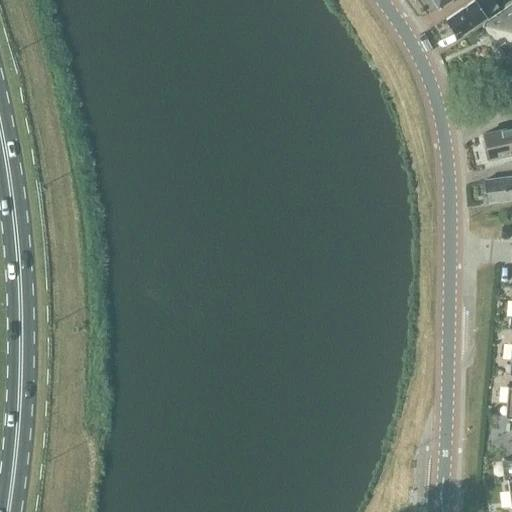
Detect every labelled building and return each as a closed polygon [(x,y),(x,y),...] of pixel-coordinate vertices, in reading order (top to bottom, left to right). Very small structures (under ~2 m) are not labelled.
[(431,0),(438,10),(451,0),(431,0)] [(474,0),(446,19),(456,34),(460,32),(462,36),(487,19),(485,16),(498,7),(493,0),(474,0)] [(511,4),(483,25),(511,66),(511,4)] [(511,128),(484,134),(489,159),(511,153),(511,128)] [(511,177),(485,181),(488,203),(511,200),(511,177)]
